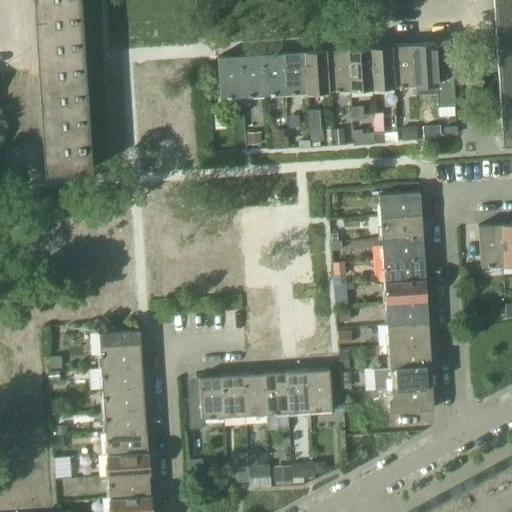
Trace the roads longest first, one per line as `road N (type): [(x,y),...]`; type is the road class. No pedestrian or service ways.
road 1 (residential): [(459,437),(442,195),(511,190)]
road 2 (residential): [(176,511),(165,348),(240,343)]
road 3 (residential): [(322,511),(459,437)]
